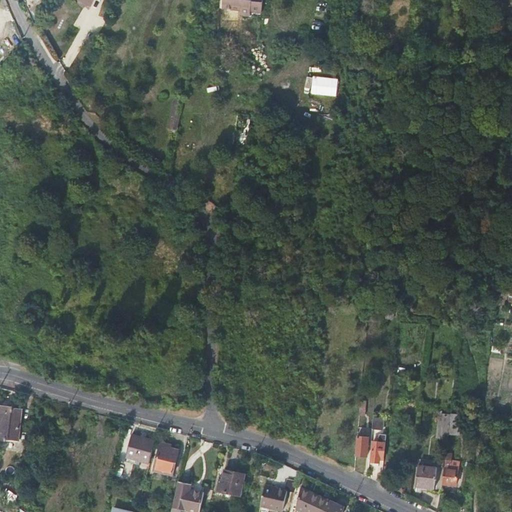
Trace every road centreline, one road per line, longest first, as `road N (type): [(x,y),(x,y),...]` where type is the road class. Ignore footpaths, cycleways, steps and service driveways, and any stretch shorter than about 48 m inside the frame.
road 1 (unclassified): [(12,0),(79,114),(126,159),(200,206),(213,227),(209,430)]
road 2 (residential): [(411,511),(271,446),(209,430)]
road 3 (residential): [(209,430),(0,372)]
